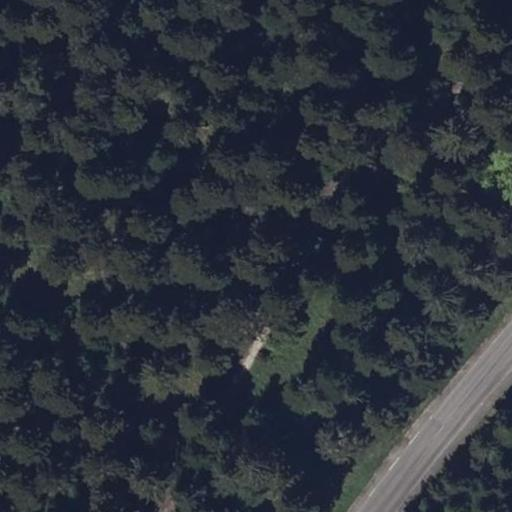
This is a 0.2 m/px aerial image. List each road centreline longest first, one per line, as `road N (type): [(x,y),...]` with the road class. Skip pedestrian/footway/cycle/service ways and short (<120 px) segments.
road 1 (track): [(511,126),(398,198),(348,275),(276,444),(229,511)]
road 2 (secondary): [(511,352),(379,511)]
